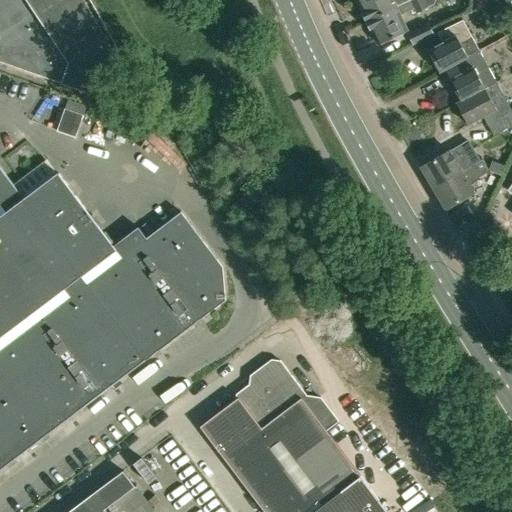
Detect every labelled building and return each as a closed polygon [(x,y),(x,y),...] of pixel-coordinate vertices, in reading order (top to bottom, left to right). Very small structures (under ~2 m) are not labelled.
[(0,0),(0,61),(107,99),(121,58),(121,57),(118,57),(86,0),(0,0)] [(366,20),(408,0),(357,0),(362,10),(366,20)] [(408,0),(366,20),(371,30),(371,29),(378,43),(394,36),(397,37),(402,35),(403,32),(407,30),(400,15),(415,7),(417,13),(433,5),(434,0),(408,0)] [(467,56),(478,49),(462,20),(437,32),(442,42),(427,50),(439,71),(467,56)] [(427,23),(408,33),(413,44),(433,34),(427,23)] [(461,100),(484,88),(496,82),(478,49),(467,56),(439,71),(439,72),(456,63),(461,73),(449,79),(460,100),(461,100)] [(468,124),(483,116),(488,126),(511,112),(511,111),(496,82),(484,88),(461,100),(460,100),(456,102),(468,124)] [(64,111),(56,134),(75,140),(83,117),(64,111)] [(511,112),(488,126),(494,136),(511,127),(511,112)] [(433,188),(479,161),(467,140),(449,150),(421,167),(433,188)] [(467,180),(478,174),(488,168),(483,159),(479,161),(433,188),(445,209),(475,191),(474,190),(473,190),(467,180)] [(504,166),(492,161),(488,170),(489,171),(500,175),(504,166)] [(58,172),(24,198),(0,166),(0,470),(225,300),(223,266),(181,211),(146,238),(138,227),(113,246),(58,172)] [(464,209),(451,217),(457,228),(471,220),(464,209)] [(243,394),(200,426),(265,511),(388,511),(360,475),(326,431),(339,421),(321,397),(307,395),(280,360),(271,359),(262,366),(261,375),(240,391),(243,394)] [(152,511),(154,511),(123,471),(67,511),(152,511)]
